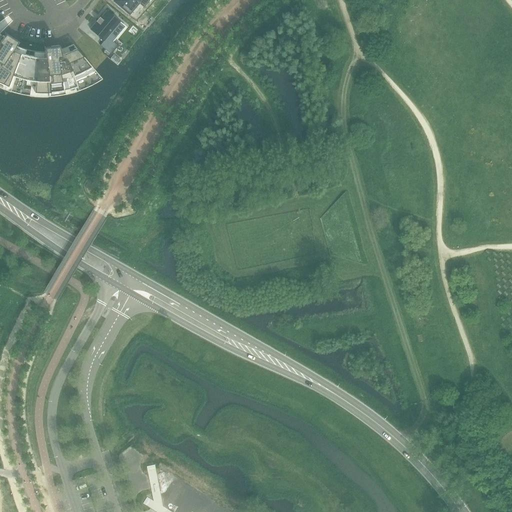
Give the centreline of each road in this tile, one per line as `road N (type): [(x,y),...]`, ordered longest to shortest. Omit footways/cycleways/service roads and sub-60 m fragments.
road 1 (primary): [(459,511),(394,436),(254,351)]
road 2 (residential): [(110,280),(56,385),(50,413),(62,472)]
road 3 (residential): [(100,464),(84,382),(129,291)]
road 4 (primary): [(129,271),(0,192)]
road 5 (primary): [(254,351),(129,271)]
road 6 (primary): [(129,291),(222,343),(254,351)]
road 7 (primary): [(0,209),(110,280)]
